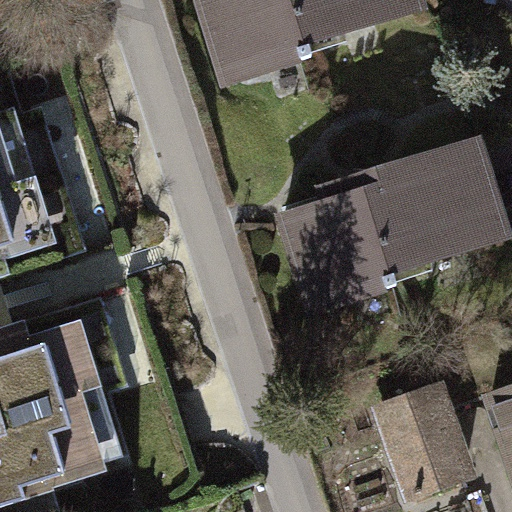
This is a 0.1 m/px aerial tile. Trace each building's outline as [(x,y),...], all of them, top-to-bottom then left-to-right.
[(196,0),(195,0),(225,111),(312,87),(306,65),(425,32),(416,0),(196,0)] [(0,271),(68,251),(29,123),(9,129),(0,99),(0,271)] [(354,197),(284,219),(312,306),(382,284),(384,290),(398,286),(392,268),(503,233),(475,144),(395,169),(358,181),(362,194),(354,197)] [(83,303),(0,327),(0,507),(6,505),(7,511),(52,511),(47,491),(77,482),(73,470),(109,459),(87,384),(106,378),(83,303)] [(490,395),(511,387),(511,315),(419,348),(434,389),(441,412),(490,395)] [(511,387),(490,395),(511,461),(511,387)] [(465,480),(441,412),(434,389),(384,405),(415,496),(465,480)]
